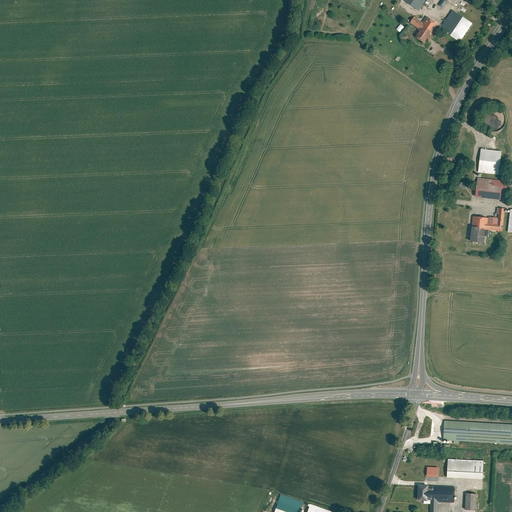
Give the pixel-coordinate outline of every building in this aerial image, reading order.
[(403,0),(419,10),(425,0),(403,0)] [(447,0),(441,0),(438,6),(443,8),(448,1),(447,0)] [(453,10),(440,29),(461,43),(474,24),(453,10)] [(420,30),(416,36),(425,42),(428,36),(431,38),(440,24),(426,15),(422,21),(414,16),(410,23),(420,30)] [(397,29),(401,32),(405,27),(401,24),(397,29)] [(506,122),(507,118),(506,115),(504,112),(501,109),(497,108),(493,108),(489,109),(486,112),(484,116),(484,119),(484,123),(486,127),(489,129),(493,130),(496,131),(500,130),(503,128),(505,125),(506,122)] [(481,148),(478,171),(499,174),(502,151),(481,148)] [(478,177),(476,197),(500,199),(500,196),(506,196),(508,180),(478,177)] [(460,187),(465,190),(469,184),(463,181),(460,187)] [(473,216),(470,241),(483,242),(484,236),(489,237),(490,230),(503,232),(506,208),(497,207),(496,214),(499,214),(498,218),(489,216),(489,218),(473,216)] [(511,423),(445,420),(444,440),(511,443),(511,423)] [(484,460),(448,459),(447,477),(483,479),(484,460)] [(429,467),(429,477),(441,477),(441,467),(429,467)] [(433,486),(432,488),(428,488),(428,485),(418,484),(418,500),(428,500),(428,499),(431,500),(429,511),(437,511),(438,501),(454,502),(455,487),(433,486)] [(476,510),(477,494),(465,493),(465,510),(476,510)] [(280,494),(273,511),(299,511),(303,502),(280,494)]
